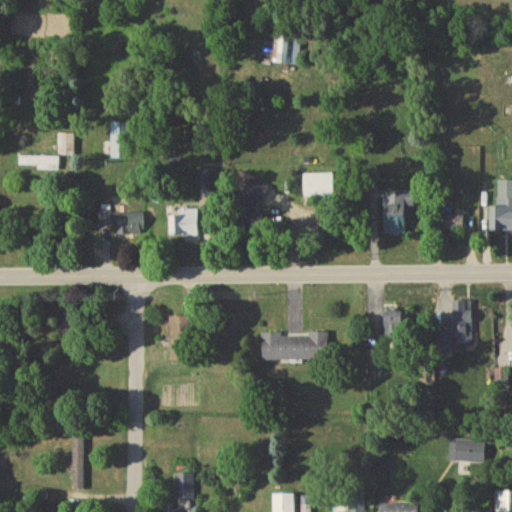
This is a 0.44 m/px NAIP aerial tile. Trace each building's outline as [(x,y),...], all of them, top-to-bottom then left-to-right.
[(467,66),(443,66),(443,83),(467,83),(467,66)] [(113,161),(131,161),(131,124),(113,124),(113,161)] [(21,159),(21,171),(61,171),(61,158),(77,158),(77,135),(60,135),(60,159),(21,159)] [(307,177),(307,200),(337,200),(337,177),(307,177)] [(492,213),(492,234),(511,233),(511,182),(502,183),(502,213),(492,213)] [(387,194),(387,236),(409,236),(409,210),(417,210),(417,194),(387,194)] [(445,232),(466,232),(466,211),(445,211),(445,232)] [(176,241),(201,241),(201,214),(176,214),(176,241)] [(111,238),(134,238),(134,216),(111,216),(111,238)] [(475,304),(455,304),(455,341),(475,341),(475,304)] [(406,349),(406,315),(387,315),(387,349),(406,349)] [(64,339),(84,339),(84,316),(64,316),(64,339)] [(172,319),(172,365),(194,365),(194,319),(172,319)] [(265,336),(265,364),(331,363),(331,336),(265,336)] [(74,493),(86,493),(86,439),(74,439),(74,493)] [(178,501),(197,501),(197,476),(178,476),(178,501)] [(297,511),(298,497),(277,497),(276,511),(297,511)] [(313,511),(313,499),(304,499),(304,511),(313,511)]
